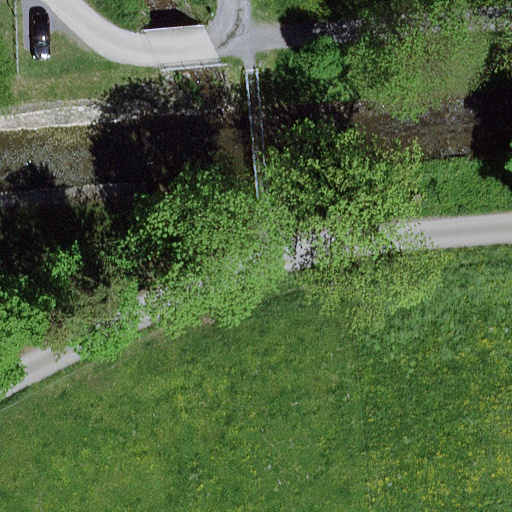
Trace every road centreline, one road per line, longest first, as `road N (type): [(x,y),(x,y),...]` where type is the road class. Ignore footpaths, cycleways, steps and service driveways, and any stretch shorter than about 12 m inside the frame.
road 1 (track): [(511,216),(385,223),(266,259),(0,390)]
road 2 (track): [(256,34),(511,14)]
road 3 (track): [(78,0),(103,28),(147,48),(256,34)]
